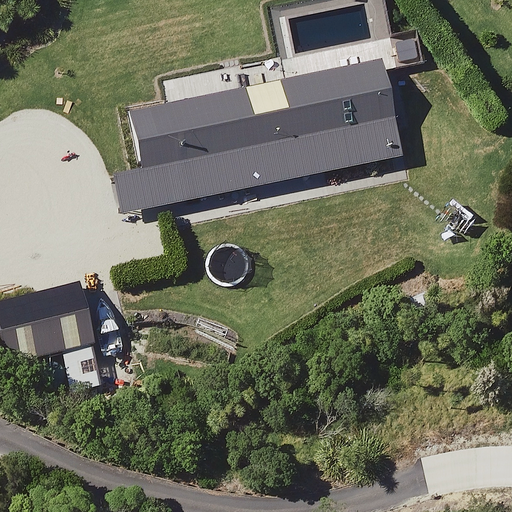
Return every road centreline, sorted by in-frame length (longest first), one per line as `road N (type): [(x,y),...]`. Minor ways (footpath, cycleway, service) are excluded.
road 1 (residential): [(242,511),(511,468)]
road 2 (residential): [(0,437),(125,484),(239,511)]
